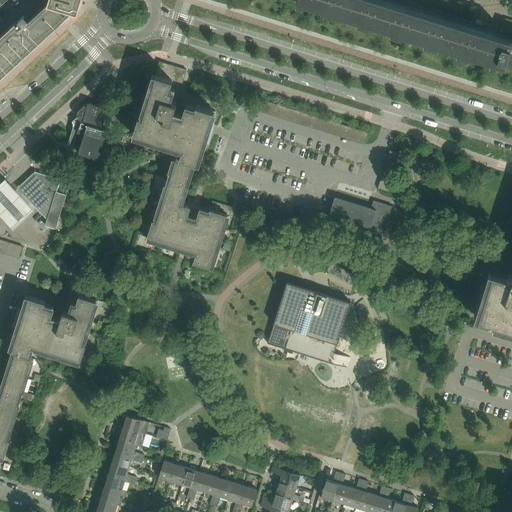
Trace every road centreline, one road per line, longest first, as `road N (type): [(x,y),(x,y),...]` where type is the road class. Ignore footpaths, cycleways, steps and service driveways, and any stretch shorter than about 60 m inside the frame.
road 1 (tertiary): [(511,121),(157,10)]
road 2 (tertiary): [(152,28),(397,105)]
road 3 (tertiary): [(0,144),(113,34)]
road 4 (tertiary): [(103,21),(0,117)]
road 5 (tertiary): [(397,105),(511,141)]
